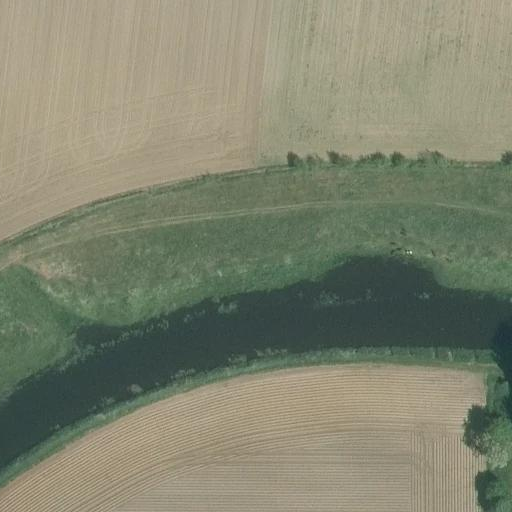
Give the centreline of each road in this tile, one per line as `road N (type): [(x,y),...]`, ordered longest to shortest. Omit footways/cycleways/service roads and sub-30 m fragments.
road 1 (track): [(511,366),(407,363),(252,374),(121,407),(0,474)]
road 2 (track): [(511,219),(433,202),(361,204),(79,240),(0,268)]
